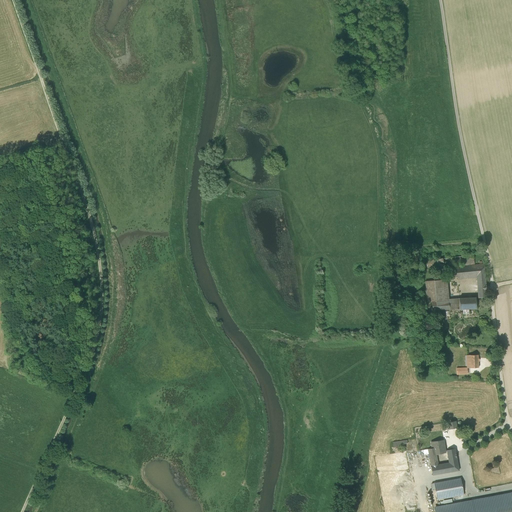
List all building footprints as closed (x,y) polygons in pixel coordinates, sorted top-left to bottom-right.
[(438,269),(438,270),(441,270),(441,269),(447,268),(447,265),(463,263),(462,256),(436,260),(426,261),(427,267),(431,267),(431,270),(438,269)] [(478,290),(478,298),(487,297),(486,290),(486,286),(484,264),(474,265),(464,266),(450,268),(451,277),(460,276),(461,279),(477,277),(477,286),(478,290)] [(459,299),(449,299),(447,280),(426,281),(427,302),(432,302),(433,310),(449,310),(460,309),(459,299)] [(459,299),(460,309),(463,309),(469,309),(476,309),(476,298),(459,298),(459,299)] [(479,368),(478,355),(467,355),(467,368),(479,368)] [(432,448),(433,455),(437,455),(446,453),(446,451),(444,440),(431,442),(432,448)] [(459,471),(456,458),(448,459),(449,463),(451,472),(459,471)] [(433,475),(451,472),(449,463),(439,465),(436,465),(431,466),(433,475)] [(435,489),(437,500),(464,495),(460,479),(434,483),(435,489)] [(511,511),(511,493),(470,502),(472,511),(511,511)] [(435,508),(435,511),(472,511),(470,502),(453,505),(444,507),(435,508)]
